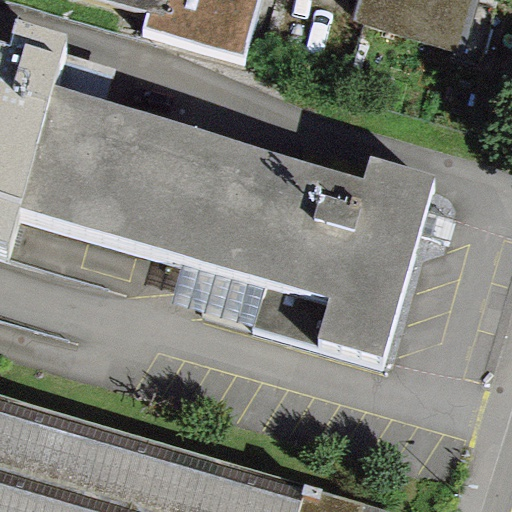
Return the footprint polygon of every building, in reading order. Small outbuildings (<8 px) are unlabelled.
[(112,0),(150,11),(145,27),(242,55),(257,0),(112,0)] [(359,0),(353,21),(465,53),(480,0),(359,0)] [(11,43),(0,39),(0,241),(9,244),(20,206),(186,255),(267,279),(253,326),(253,328),(316,346),(319,337),(383,355),(437,175),(370,155),(363,179),(54,85),(69,33),(18,19),(11,43)] [(173,303),(253,326),(267,279),(186,255),(173,303)] [(360,511),(363,503),(0,395),(0,511),(360,511)] [(394,511),(363,503),(360,511),(394,511)]
